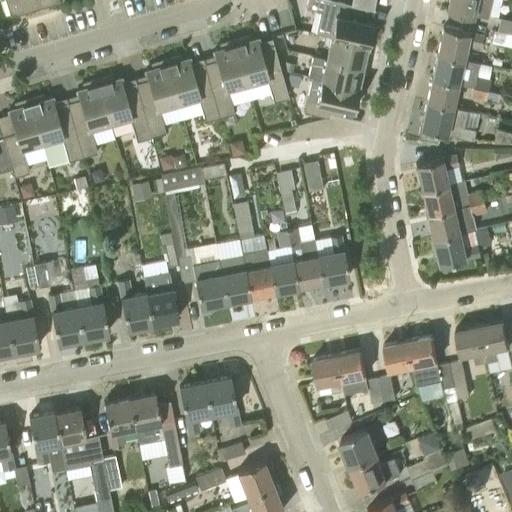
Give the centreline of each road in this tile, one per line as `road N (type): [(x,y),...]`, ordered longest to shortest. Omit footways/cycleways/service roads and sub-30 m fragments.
road 1 (residential): [(405,306),(381,161),(418,0)]
road 2 (residential): [(0,384),(256,334)]
road 3 (residential): [(217,0),(0,66)]
road 4 (residential): [(327,511),(256,334)]
road 5 (residential): [(256,334),(405,306)]
